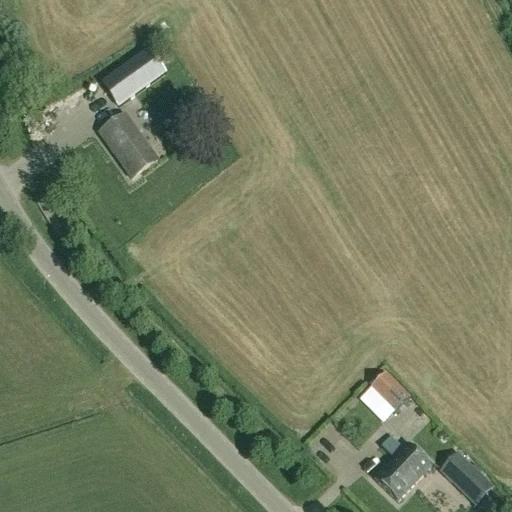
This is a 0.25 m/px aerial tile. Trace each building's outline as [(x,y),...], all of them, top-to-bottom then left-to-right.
[(164,79),(147,55),(100,89),(117,113),(164,79)] [(158,164),(126,119),(100,138),(132,183),(158,164)] [(108,206),(110,232),(145,230),(144,204),(108,206)] [(411,400),(386,377),(370,393),(394,417),(411,400)] [(398,506),(432,471),(408,448),(374,484),(398,506)] [(479,478),(482,475),(475,468),(472,471),(458,458),(441,477),(476,511),(493,492),(479,478)]
